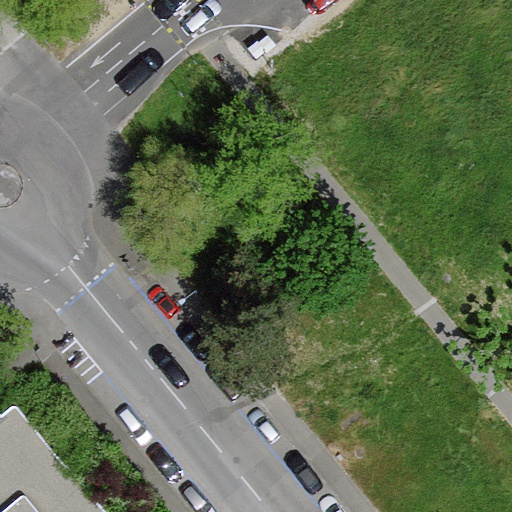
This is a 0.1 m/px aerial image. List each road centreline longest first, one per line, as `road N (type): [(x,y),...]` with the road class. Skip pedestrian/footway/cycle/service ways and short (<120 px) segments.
road 1 (residential): [(256,511),(0,200)]
road 2 (residential): [(0,190),(90,90),(197,0)]
